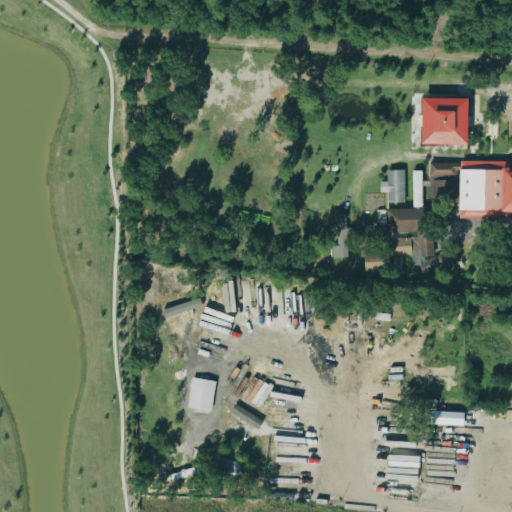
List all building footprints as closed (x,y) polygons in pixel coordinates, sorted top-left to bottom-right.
[(473,146),(474,100),(429,99),(427,145),(473,146)] [(464,219),(511,219),(511,171),(507,171),(507,163),(433,163),(433,202),(464,202),(464,219)] [(391,203),(408,203),(408,170),(390,170),(391,182),(384,182),(384,192),(391,192),(391,203)] [(391,210),(391,235),(398,235),(399,255),(415,255),(416,270),(436,270),(435,208),(391,210)] [(350,255),(349,215),(339,215),(340,255),(350,255)] [(369,271),(388,270),(387,253),(368,254),(369,271)] [(218,381),(195,379),(192,409),(216,411),(218,381)] [(281,408),(268,400),(259,415),(272,423),(281,408)] [(438,425),(468,427),(469,413),(438,412),(438,425)]
